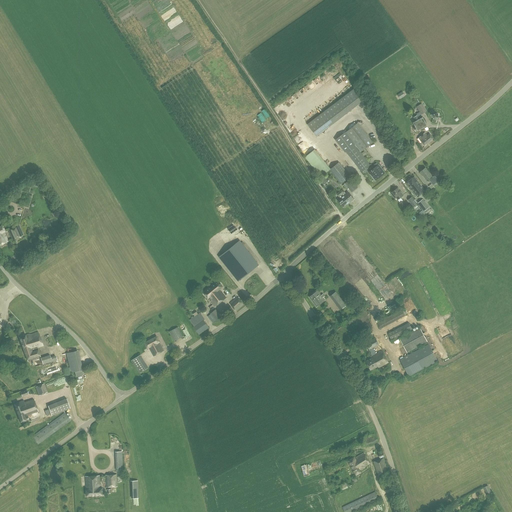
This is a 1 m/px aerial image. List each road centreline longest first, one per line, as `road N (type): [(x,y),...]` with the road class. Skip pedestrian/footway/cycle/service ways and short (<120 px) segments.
road 1 (unclassified): [(511,79),(285,272)]
road 2 (unclassified): [(405,511),(355,378),(285,272)]
road 3 (unclassified): [(122,398),(285,272)]
road 4 (unclassified): [(122,398),(76,337),(0,264)]
road 5 (unclassified): [(0,487),(122,398)]
